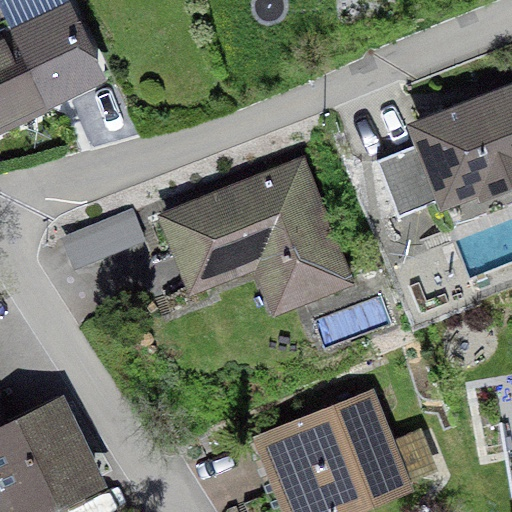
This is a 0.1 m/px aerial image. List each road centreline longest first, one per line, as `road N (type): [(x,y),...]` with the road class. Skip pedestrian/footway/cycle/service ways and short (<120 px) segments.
road 1 (residential): [(511,17),(159,158),(0,206)]
road 2 (residential): [(0,248),(175,511)]
